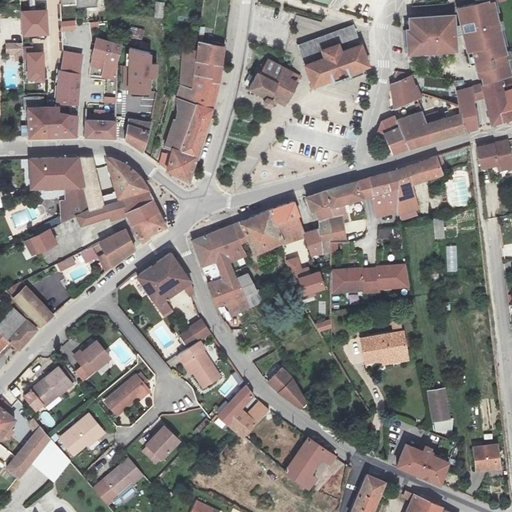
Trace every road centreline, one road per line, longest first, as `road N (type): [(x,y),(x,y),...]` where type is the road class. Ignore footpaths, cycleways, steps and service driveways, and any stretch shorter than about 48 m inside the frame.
road 1 (residential): [(177,232),(236,363),(328,442),(360,457)]
road 2 (unclassified): [(0,149),(103,145),(198,207)]
road 3 (residential): [(244,0),(245,31),(198,207)]
road 4 (residential): [(123,439),(174,392),(99,288)]
road 5 (residential): [(358,164),(382,73),(381,25),(394,0)]
road 6 (residential): [(358,164),(198,207)]
road 7 (residential): [(511,126),(358,164)]
road 8 (residential): [(0,382),(99,288)]
road 9 (residential): [(360,457),(476,511)]
road 10 (residential): [(492,228),(505,355)]
